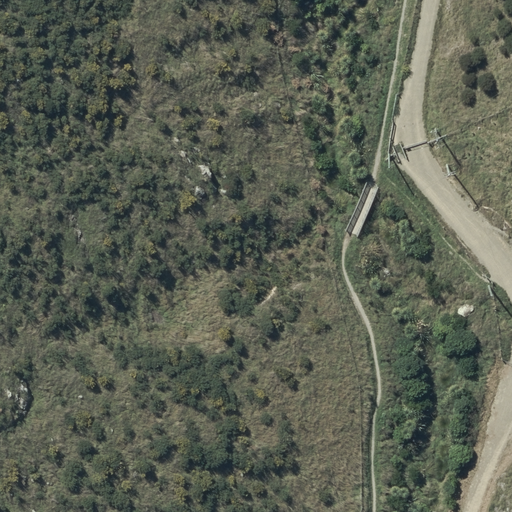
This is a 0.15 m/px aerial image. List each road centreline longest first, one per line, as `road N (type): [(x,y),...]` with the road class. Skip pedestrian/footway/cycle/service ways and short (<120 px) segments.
road 1 (track): [(430,0),(404,135),(418,175),(438,188),(511,281)]
road 2 (track): [(511,362),(462,511)]
